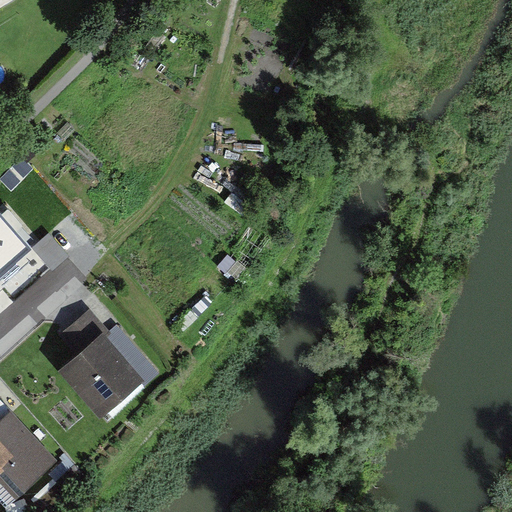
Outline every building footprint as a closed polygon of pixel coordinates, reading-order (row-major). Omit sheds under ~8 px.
[(0,0),(0,9),(15,0),(0,0)] [(13,234),(0,219),(0,276),(1,278),(17,264),(1,245),(13,234)] [(0,327),(13,317),(0,301),(0,327)] [(112,331),(92,307),(61,334),(77,352),(99,332),(140,379),(147,386),(163,372),(120,324),(112,331)] [(77,352),(58,368),(99,415),(140,379),(99,332),(77,352)] [(0,422),(13,412),(0,397),(0,422)] [(0,484),(12,498),(56,459),(13,412),(0,422),(0,484)]
